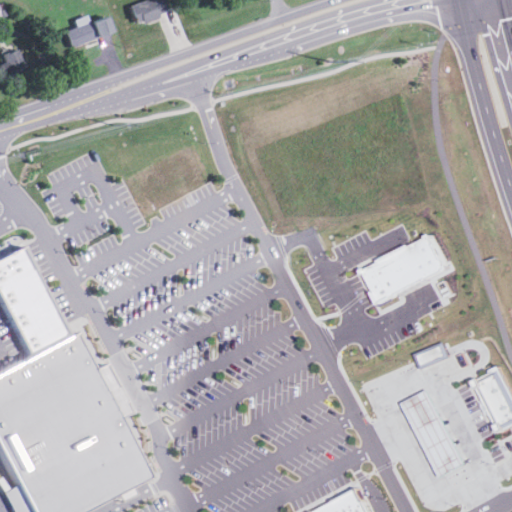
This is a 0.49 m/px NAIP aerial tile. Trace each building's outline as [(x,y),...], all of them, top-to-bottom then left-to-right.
[(165,13),(160,0),(139,0),(127,5),(135,24),(165,13)] [(106,15),(88,21),(86,14),(72,19),(74,26),(62,30),(67,47),(111,32),(106,15)] [(0,54),(0,64),(7,81),(27,73),(16,48),(0,54)] [(371,268),(370,266),(365,269),(367,274),(369,273),(370,275),(368,276),(370,282),(372,280),(374,283),(372,284),(374,289),(377,288),(378,290),(377,291),(380,298),(382,300),(384,304),(396,298),(397,297),(396,296),(400,294),(412,288),(449,267),(445,259),(446,258),(438,242),(437,243),(434,238),(436,237),(433,232),(428,235),(429,236),(413,245),(413,244),(383,260),(383,261),(371,268)] [(0,255),(0,301),(16,333),(28,356),(68,334),(57,313),(20,245),(0,255)] [(28,356),(0,370),(0,450),(32,511),(82,511),(116,494),(131,486),(149,476),(117,417),(128,412),(102,362),(91,368),(72,332),(68,334),(28,356)] [(417,353),(424,369),(452,357),(445,341),(417,353)] [(474,381),(498,369),(511,394),(511,425),(501,431),(488,406),(474,381)] [(429,389),(404,403),(443,476),(469,464),(429,389)] [(131,486),(133,488),(136,493),(121,501),(118,496),(116,494),(131,486)] [(313,511),(360,487),(372,511),(313,511)]
